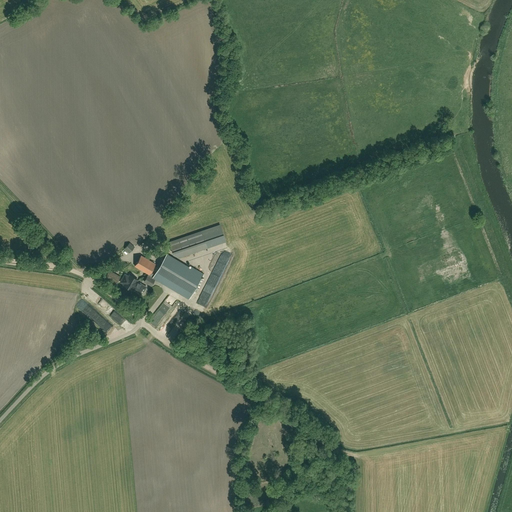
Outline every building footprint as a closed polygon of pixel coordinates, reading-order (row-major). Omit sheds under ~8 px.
[(179,257),(207,247),(205,242),(223,235),(220,227),(202,233),(201,231),(169,242),(173,253),(179,257)] [(129,253),(134,247),(130,243),(124,249),(129,253)] [(141,254),(135,266),(148,274),(148,275),(144,281),(151,285),(155,279),(151,276),(153,272),(151,271),(155,263),(141,254)] [(202,275),(190,268),(167,254),(153,277),(189,298),(202,275)] [(104,278),(115,284),(120,277),(109,270),(104,278)] [(216,270),(212,277),(216,280),(220,273),(216,270)] [(131,289),(132,289),(133,289),(134,290),(135,291),(136,291),(141,294),(146,287),(136,281),(137,280),(129,275),(128,276),(125,274),(120,282),(124,284),(123,285),(124,285),(124,286),(127,288),(128,287),(131,289)]
